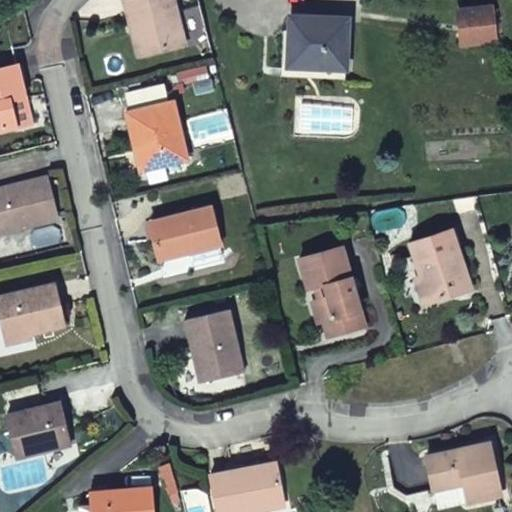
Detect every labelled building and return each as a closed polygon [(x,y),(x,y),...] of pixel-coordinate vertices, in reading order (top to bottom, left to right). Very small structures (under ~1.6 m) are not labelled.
[(139,29),(145,59),(186,50),(174,0),(135,0),(126,2),(132,31),(139,29)] [(496,38),(492,7),(457,11),(461,42),(496,38)] [(347,70),(348,20),(291,17),(289,66),(347,70)] [(138,60),(145,59),(139,29),(132,31),(138,60)] [(0,135),(16,132),(10,104),(16,103),(26,100),(19,69),(0,73),(0,135)] [(302,98),(298,132),(355,134),(356,104),(302,98)] [(10,104),(16,132),(23,130),(16,103),(10,104)] [(145,151),(151,173),(191,163),(177,105),(130,116),(139,153),(145,151)] [(144,175),(151,173),(145,151),(139,153),(144,175)] [(0,234),(57,222),(47,180),(0,191),(0,234)] [(225,247),(216,209),(152,223),(162,261),(225,247)] [(423,277),(431,304),(472,291),(452,231),(412,244),(423,277)] [(339,320),(343,335),(368,327),(345,248),(303,260),(313,292),(329,287),(332,297),(318,301),(325,324),(328,323),(339,320)] [(424,306),(431,304),(423,277),(415,279),(424,306)] [(0,299),(0,318),(5,341),(64,329),(55,287),(0,299)] [(203,352),(210,382),(246,374),(232,314),(189,322),(196,353),(203,352)] [(332,338),(343,335),(339,320),(328,323),(332,338)] [(203,384),(210,382),(203,352),(196,353),(203,384)] [(72,444),(63,402),(9,414),(18,457),(72,444)] [(504,497),(492,446),(428,460),(436,492),(467,486),(471,504),(504,497)] [(226,470),(227,475),(243,471),(245,477),(277,471),(274,461),(226,470)] [(243,471),(227,475),(210,478),(218,511),(263,511),(286,508),(277,471),(245,477),(243,471)] [(156,511),(153,486),(91,493),(92,505),(92,511),(156,511)] [(429,507),(426,494),(410,497),(413,511),(429,507)]
